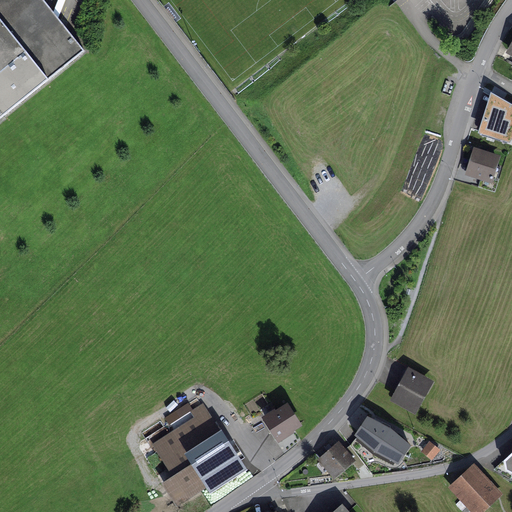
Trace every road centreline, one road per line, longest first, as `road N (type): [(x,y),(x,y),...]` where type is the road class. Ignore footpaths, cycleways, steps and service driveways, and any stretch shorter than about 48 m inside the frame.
road 1 (residential): [(142,0),(356,280)]
road 2 (residential): [(511,5),(462,103),(440,188),(403,242),(356,280)]
road 3 (residential): [(511,429),(479,454),(438,469),(296,490),(260,481)]
road 4 (residential): [(356,280),(375,326),(363,382),(316,439),(260,481)]
